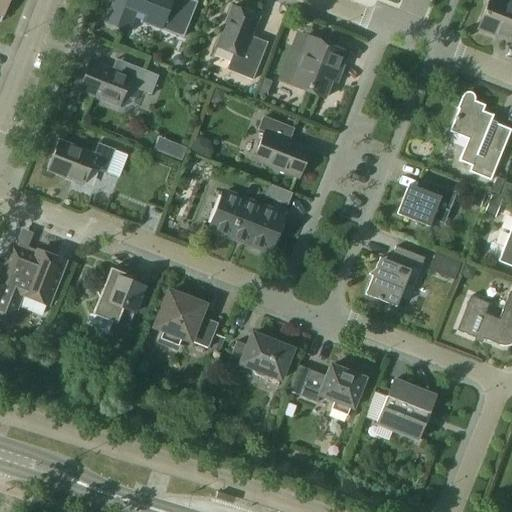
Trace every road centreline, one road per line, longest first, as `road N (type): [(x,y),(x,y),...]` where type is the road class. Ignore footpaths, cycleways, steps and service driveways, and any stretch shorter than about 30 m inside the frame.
road 1 (residential): [(0,196),(78,225),(93,222),(278,295)]
road 2 (residential): [(328,316),(433,44)]
road 3 (residential): [(278,295),(386,26)]
road 4 (residential): [(328,316),(500,381)]
road 5 (primary): [(138,504),(55,461),(0,444)]
road 6 (unclassified): [(0,136),(52,0)]
road 7 (primary): [(0,466),(138,504)]
road 8 (residential): [(451,511),(500,381)]
